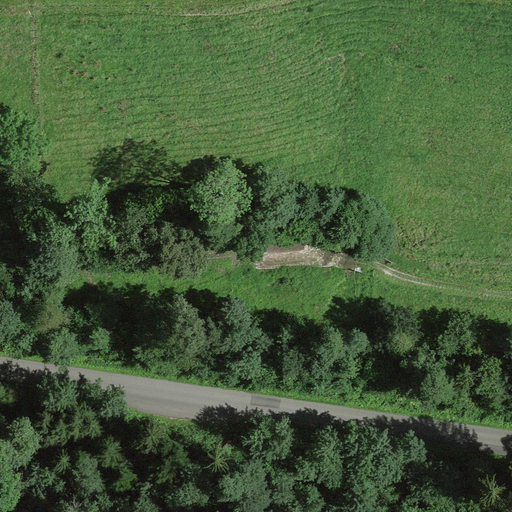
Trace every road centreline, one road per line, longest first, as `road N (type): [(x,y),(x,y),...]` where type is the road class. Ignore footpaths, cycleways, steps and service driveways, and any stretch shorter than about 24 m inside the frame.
road 1 (tertiary): [(0,368),(511,445)]
road 2 (track): [(511,296),(337,256),(190,258),(76,271)]
